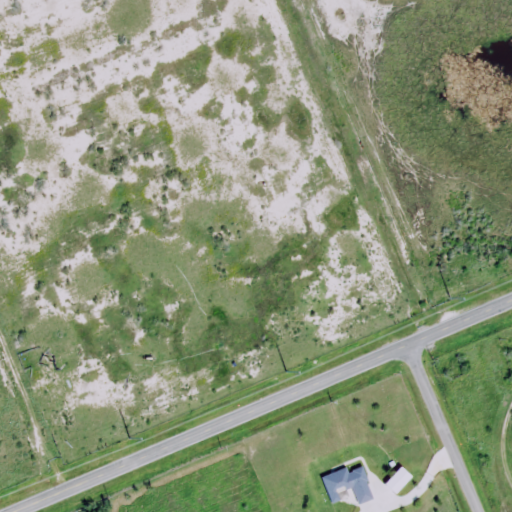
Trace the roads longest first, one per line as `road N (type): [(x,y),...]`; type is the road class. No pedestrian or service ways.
road 1 (tertiary): [(511,302),(11,511)]
road 2 (residential): [(409,347),(478,511)]
